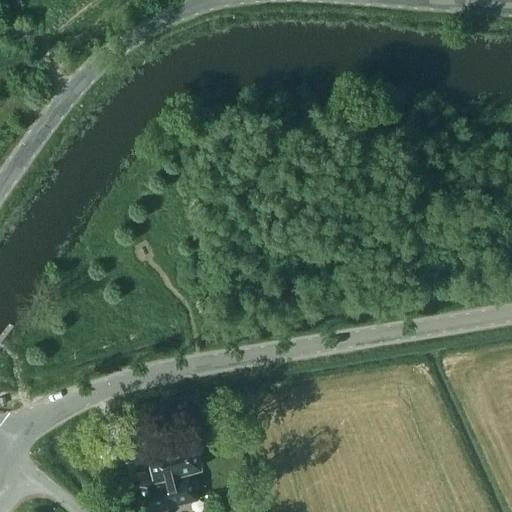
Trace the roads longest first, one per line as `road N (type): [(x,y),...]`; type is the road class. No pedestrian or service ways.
road 1 (unclassified): [(12,455),(47,416),(113,381),(511,314)]
road 2 (tertiary): [(0,191),(69,91),(113,45),(206,0)]
